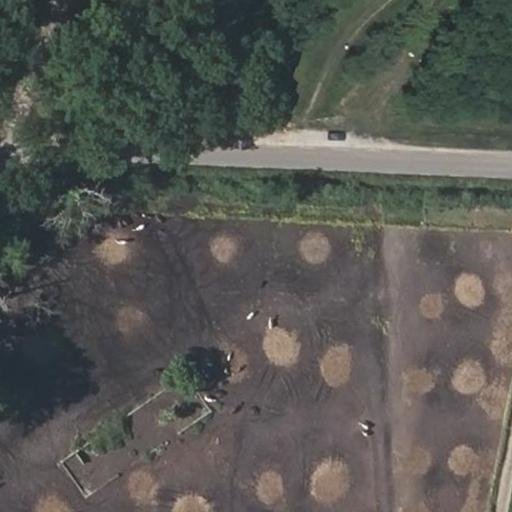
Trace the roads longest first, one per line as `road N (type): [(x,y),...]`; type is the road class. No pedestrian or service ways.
road 1 (residential): [(511,163),(8,139),(0,148)]
road 2 (track): [(298,151),(343,39),(379,0)]
road 3 (track): [(69,0),(8,139)]
